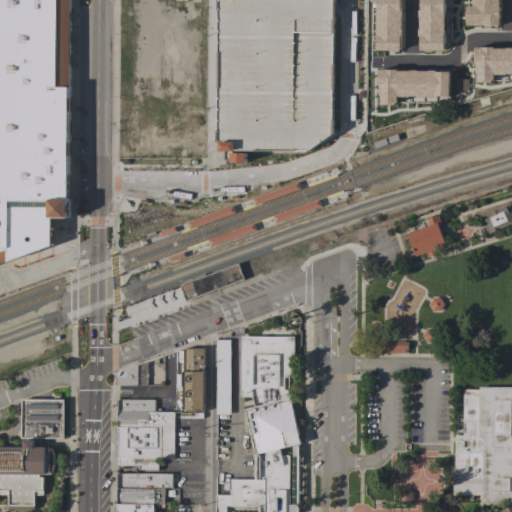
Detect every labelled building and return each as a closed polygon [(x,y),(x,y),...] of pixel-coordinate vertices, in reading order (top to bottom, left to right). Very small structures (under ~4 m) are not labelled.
[(0,0),(69,0),(68,216),(53,216),(52,244),(0,262),(0,0)] [(331,0),(216,0),(217,34),(230,34),(230,23),(240,23),(240,33),(254,33),(254,41),(261,41),(261,39),(293,39),(293,31),(332,32),(331,0)] [(471,0),(472,6),(465,6),(465,26),(498,26),(497,0),(471,0)] [(401,111),(377,111),(377,36),(401,36),(401,111)] [(467,47),(496,46),(496,62),(468,70),(467,47)] [(429,87),(404,87),(404,49),(429,49),(429,87)] [(496,62),(496,63),(504,91),(487,96),(489,103),(479,105),(477,98),(453,105),(452,74),(468,70),(496,62)] [(223,98),(237,98),(237,107),(251,107),(251,112),(255,112),(256,139),(237,140),(237,142),(208,143),(208,140),(207,140),(207,143),(198,143),(198,132),(132,131),(132,130),(124,130),(124,111),(207,112),(207,113),(223,113),(223,106),(219,106),(219,99),(223,99),(223,98)] [(230,153),(231,162),(245,162),(245,153),(230,153)] [(511,222),(488,234),(483,224),(486,223),(485,222),(484,222),(482,218),(483,217),(482,216),(505,205),(506,206),(508,205),(511,212),(511,222)] [(407,233),(423,227),(420,221),(438,214),(441,224),(438,225),(446,245),(435,249),(437,254),(428,257),(426,252),(415,256),(407,233)] [(237,263),(243,279),(186,300),(180,285),(237,263)] [(440,298),(444,304),(440,311),(432,311),(429,304),(432,298),(440,298)] [(433,329),(437,334),(434,342),(426,342),(423,336),(426,329),(433,329)] [(240,336),(294,337),(293,377),(284,377),(284,390),(289,390),(289,398),(301,443),(298,444),(298,456),(292,456),(292,445),(279,448),(281,456),(288,455),(288,504),(297,504),(297,511),(259,511),(259,506),(225,506),(225,511),(215,511),(215,495),(230,495),(230,479),(255,479),(254,454),(244,409),(254,406),(252,396),(240,397),(240,336)] [(230,414),(215,414),(216,339),(230,340),(230,414)] [(384,353),(384,342),(408,342),(408,350),(405,350),(405,353),(384,353)] [(203,411),(183,411),(183,348),(204,348),(203,411)] [(147,385),(117,385),(117,372),(147,361),(147,385)] [(482,499),(457,499),(457,495),(452,495),(452,472),(454,472),(454,435),(456,435),(456,427),(462,427),(462,389),(478,389),(478,387),(511,387),(511,503),(482,503),(482,499)] [(0,442),(24,442),(24,438),(22,438),(21,400),(63,399),(64,438),(33,438),(33,442),(48,442),(48,448),(51,448),(53,452),(54,456),(54,461),(54,464),(53,468),(51,474),(51,476),(38,476),(38,478),(42,478),(42,496),(33,496),(33,505),(7,505),(7,495),(0,495),(0,442)] [(117,411),(117,399),(154,399),(154,412),(117,411)] [(174,412),(174,447),(117,446),(117,411),(154,412),(174,412)] [(117,458),(117,446),(174,447),(173,458),(158,458),(118,458),(117,458)] [(158,466),(139,466),(118,466),(118,458),(158,458),(158,466)] [(117,487),(117,473),(172,474),(172,488),(164,488),(117,487)] [(164,503),(117,503),(117,487),(164,488),(164,503)] [(412,493),(412,500),(408,504),(402,503),(398,500),(398,493),(402,489),(408,489),(412,493)] [(164,503),(164,508),(154,508),(153,511),(116,511),(117,503),(164,503)]
